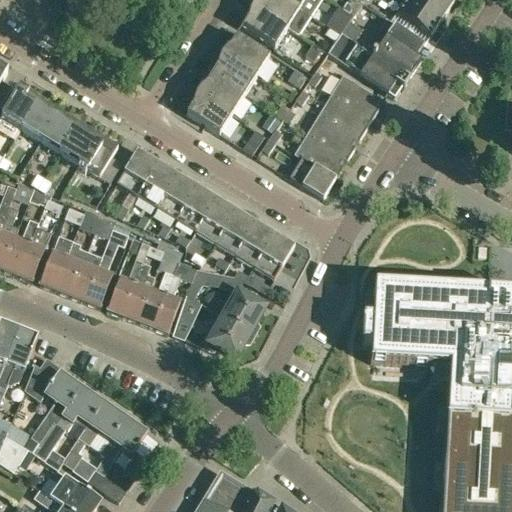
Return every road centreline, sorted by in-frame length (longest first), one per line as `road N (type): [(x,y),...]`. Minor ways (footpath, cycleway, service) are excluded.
road 1 (residential): [(230,418),(161,369),(0,300)]
road 2 (residential): [(146,121),(340,240)]
road 3 (unclassified): [(230,418),(266,376),(340,240)]
road 4 (unclassified): [(395,154),(498,0)]
road 5 (residential): [(0,33),(146,121)]
road 6 (unclassified): [(344,511),(230,418)]
road 7 (residential): [(146,121),(223,0)]
road 8 (unclassified): [(511,222),(395,154)]
